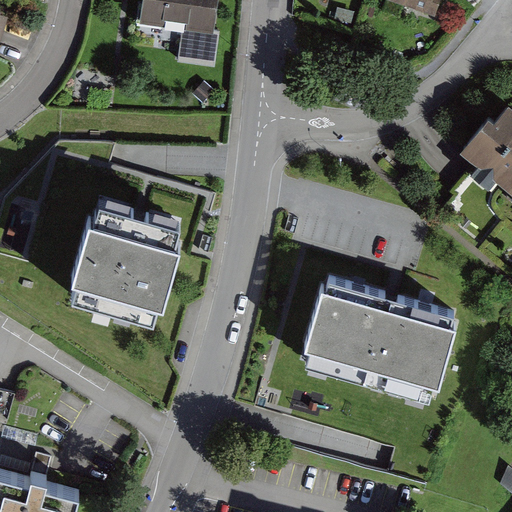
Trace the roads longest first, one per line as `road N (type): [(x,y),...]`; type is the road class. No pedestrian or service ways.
road 1 (residential): [(160,511),(247,233),(262,119)]
road 2 (residential): [(262,119),(348,128),(392,118),(433,95),(505,23),(511,27)]
road 3 (residential): [(0,121),(57,59),(75,0)]
